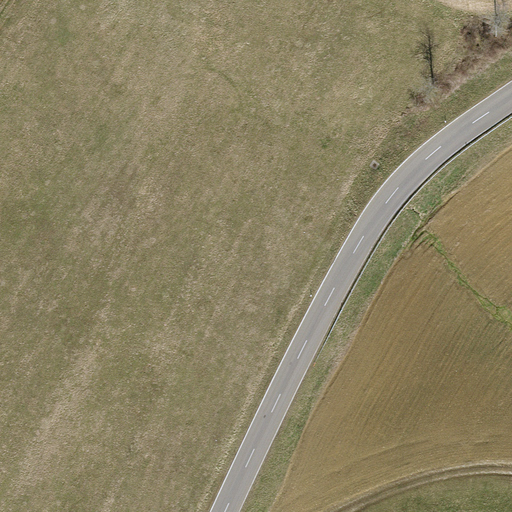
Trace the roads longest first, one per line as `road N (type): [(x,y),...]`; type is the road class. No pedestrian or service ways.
road 1 (tertiary): [(233,511),(365,243),(433,156),(511,100)]
road 2 (track): [(511,472),(444,479),(345,511)]
